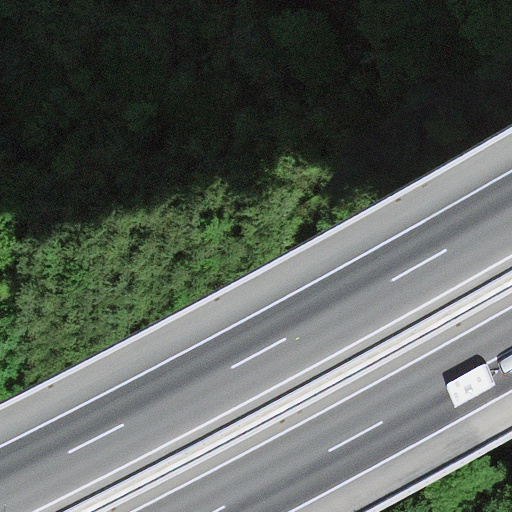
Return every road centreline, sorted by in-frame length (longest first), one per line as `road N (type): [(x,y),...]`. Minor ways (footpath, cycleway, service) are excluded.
road 1 (motorway): [(511,212),(0,486)]
road 2 (motorway): [(213,511),(511,349)]
